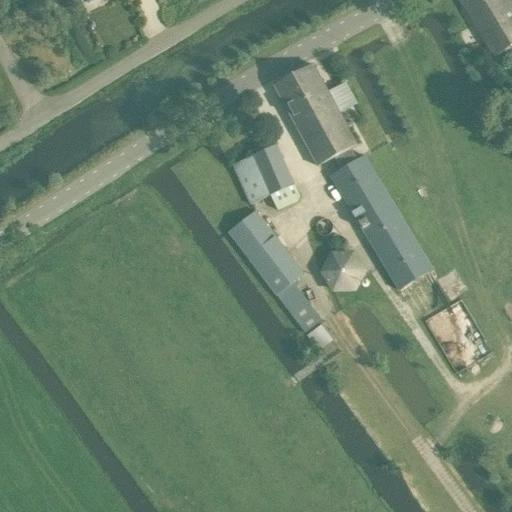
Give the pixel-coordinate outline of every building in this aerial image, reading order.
[(510,0),(462,0),(463,1),(495,55),(511,45),(511,2),(511,1),(510,0)] [(328,93),(313,65),(274,86),(318,166),(357,145),(340,113),(360,102),(349,81),(328,93)] [(250,204),(294,185),(277,145),(233,165),(250,204)] [(398,290),(433,269),(365,156),(330,176),(398,290)] [(277,295),(304,275),(256,212),(229,233),(277,295)] [(333,294),(357,293),(369,272),(356,251),(332,252),(320,272),(333,294)]
